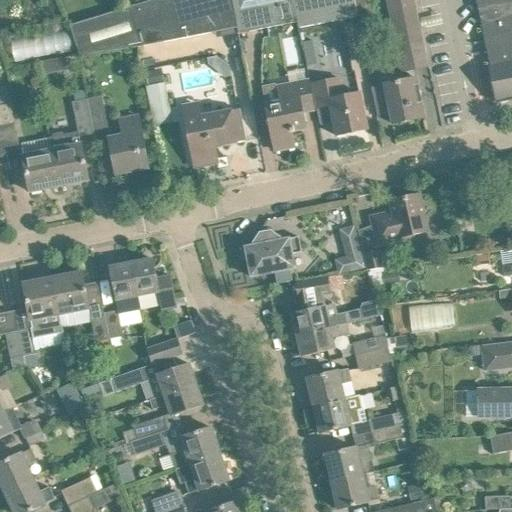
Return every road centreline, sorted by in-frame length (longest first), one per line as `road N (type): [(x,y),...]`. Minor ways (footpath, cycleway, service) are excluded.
road 1 (residential): [(174,214),(511,136)]
road 2 (residential): [(307,511),(267,339),(255,324),(209,315)]
road 3 (residential): [(276,511),(209,315)]
road 4 (residential): [(0,249),(174,214)]
